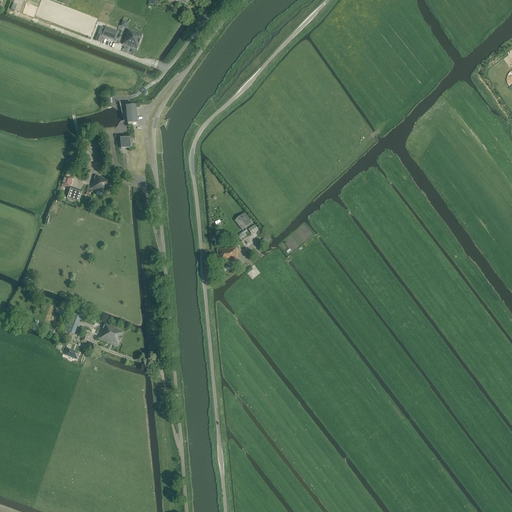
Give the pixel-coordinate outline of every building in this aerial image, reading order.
[(117,32),(105,28),(102,37),(114,41),(117,32)] [(142,35),(128,30),(123,44),(137,49),(142,35)] [(126,106),(127,124),(137,123),(136,106),(126,106)] [(121,148),(122,148),(131,148),(130,137),(120,138),(121,148)] [(95,175),(90,190),(106,196),(111,181),(95,175)] [(73,180),(65,177),(61,187),(69,190),(73,180)] [(79,202),(82,191),(71,187),(67,198),(79,202)] [(253,222),(245,213),(236,220),(243,230),(253,222)] [(254,225),(248,230),(251,235),(258,230),(254,225)] [(266,236),(258,244),(262,248),(270,240),(266,236)] [(218,264),(239,263),(237,248),(217,249),(218,264)] [(64,332),(74,335),(80,320),(84,321),(86,314),(73,309),(64,332)] [(105,324),(98,340),(118,348),(124,332),(105,324)] [(53,335),(55,329),(46,326),(44,331),(53,335)] [(85,332),(81,342),(86,343),(90,333),(85,332)] [(80,353),(68,349),(65,355),(77,360),(80,353)]
